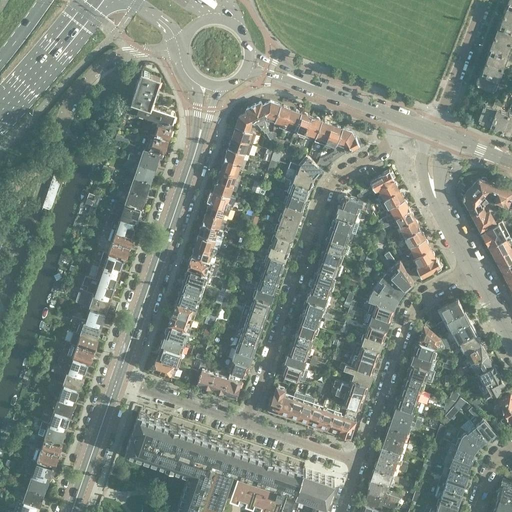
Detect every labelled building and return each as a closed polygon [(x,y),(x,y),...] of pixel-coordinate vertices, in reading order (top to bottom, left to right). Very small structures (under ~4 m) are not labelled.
[(511,16),(504,13),(499,25),(511,29),(511,16)] [(511,29),(499,25),(495,36),(511,43),(511,42),(511,29)] [(511,43),(495,36),(490,48),(507,55),(509,55),(511,56),(511,51),(509,50),(511,43)] [(490,48),(486,60),(503,66),(507,55),(490,48)] [(486,60),(483,67),(481,71),(498,78),(499,76),(500,73),(503,66),(486,60)] [(135,90),(132,100),(133,100),(133,101),(140,103),(151,107),(152,105),(151,105),(155,94),(157,95),(159,90),(157,89),(161,77),(149,73),(150,72),(144,70),(144,71),(142,70),(139,80),(138,79),(134,90),(135,90)] [(506,81),(498,78),(481,71),(477,83),(494,89),(497,81),(505,84),(506,81)] [(131,99),(128,108),(137,111),(137,112),(138,112),(140,103),(133,101),(133,100),(132,100),(131,99)] [(271,100),(262,104),(267,114),(275,117),(281,104),(271,100)] [(251,106),(246,108),(247,111),(253,121),(255,122),(261,130),(262,129),(264,132),(266,131),(268,128),(268,127),(266,116),(267,114),(262,104),(261,101),(255,104),(255,103),(251,105),(251,106)] [(140,103),(138,112),(153,117),(151,123),(157,122),(173,121),(176,113),(167,110),(152,105),(151,107),(140,103)] [(478,119),(490,124),(497,106),(492,104),(492,105),(485,103),(478,119)] [(275,117),(274,120),(280,123),(279,126),(283,127),(284,125),(284,124),(288,115),(290,108),(287,106),(287,105),(285,105),(284,105),(281,104),(275,117)] [(497,106),(490,124),(502,128),(508,111),(497,107),(497,106)] [(284,125),(283,127),(286,128),(290,129),(294,131),(296,128),(297,125),(298,121),(300,115),(301,112),(300,111),(299,110),(298,110),(297,109),(296,109),(296,110),(294,109),(290,108),(288,115),(284,124),(284,125)] [(239,115),(236,125),(250,130),(253,121),(247,111),(239,115)] [(511,112),(508,111),(502,128),(511,131),(511,112)] [(296,128),(294,131),(300,133),(304,135),(305,132),(305,131),(309,122),(311,115),(308,114),(307,113),(306,112),(305,112),(304,112),(303,112),(301,112),(300,115),(298,121),(297,125),(296,128)] [(305,132),(304,135),(306,136),(311,138),(314,139),(316,135),(317,131),(319,127),(320,123),(321,121),(322,119),(321,119),(320,119),(320,118),(319,117),(318,117),(317,117),(316,117),(315,117),(313,116),(311,115),(309,122),(305,131),(305,132)] [(316,135),(314,139),(325,143),(326,140),(332,123),(328,122),(328,121),(326,120),(325,120),(322,119),(321,121),(320,123),(319,127),(317,131),(316,135)] [(158,123),(154,134),(154,135),(169,140),(173,126),(171,125),(173,121),(157,122),(158,123)] [(326,140),(325,143),(330,145),(335,147),(337,144),(337,142),(343,127),(341,126),(340,125),(338,124),(337,125),(332,123),(326,140)] [(234,131),(232,137),(252,143),(255,133),(252,131),(250,130),(236,125),(235,127),(234,128),(233,130),(234,131)] [(318,159),(318,160),(325,165),(346,151),(360,144),(356,137),(355,137),(351,130),(343,127),(337,142),(337,144),(335,147),(334,148),(327,151),(323,149),(320,154),(318,159)] [(128,138),(116,134),(114,139),(126,143),(128,138)] [(143,148),(143,149),(144,149),(160,154),(163,155),(169,140),(154,135),(154,134),(150,145),(150,146),(149,148),(143,146),(143,148)] [(230,143),(229,146),(245,152),(248,153),(252,143),(232,137),(231,140),(230,140),(229,142),(230,143)] [(226,153),(225,158),(245,164),(246,159),(243,158),(245,152),(229,146),(228,149),(226,153)] [(129,151),(127,158),(138,162),(156,168),(157,163),(159,162),(158,159),(160,154),(144,149),(143,149),(137,147),(135,154),(129,151)] [(274,148),(270,158),(277,160),(280,150),(274,148)] [(300,163),(300,164),(302,165),(303,166),(306,169),(310,172),(314,175),(315,175),(317,174),(319,172),(319,170),(321,167),(318,163),(312,158),(313,157),(309,154),(308,155),(300,163)] [(221,169),(237,174),(240,168),(243,169),(245,164),(225,158),(221,169)] [(289,164),(288,166),(291,167),(293,167),(291,172),(289,177),(289,179),(293,181),(302,184),(310,187),(310,186),(311,185),(312,185),(312,184),(313,183),(314,181),(313,180),(313,179),(313,177),(314,175),(310,172),(306,169),(303,166),(302,165),(300,164),(299,164),(296,163),(295,162),(294,162),(292,161),(290,160),(289,162),(289,164)] [(138,162),(133,175),(135,176),(150,181),(151,181),(151,180),(153,179),(153,176),(156,168),(138,162)] [(115,169),(105,166),(103,171),(114,175),(115,169)] [(220,173),(217,179),(234,185),(237,186),(241,175),(237,174),(221,169),(219,171),(220,173)] [(373,184),(360,191),(361,192),(364,196),(379,187),(394,179),(395,179),(393,176),(394,175),(392,171),(391,171),(389,169),(370,179),(373,184)] [(133,175),(129,189),(146,195),(148,190),(149,189),(150,188),(149,186),(151,181),(150,181),(135,176),(133,175)] [(280,176),(279,181),(291,185),(289,191),(306,197),(307,196),(309,195),(310,192),(309,190),(310,187),(302,184),(293,181),(289,179),(280,176)] [(479,177),(470,187),(482,196),(487,190),(492,194),(494,189),(496,184),(488,180),(487,178),(485,176),(483,176),(481,177),(481,178),(479,177)] [(43,205),(44,205),(51,208),(60,181),(53,179),(43,205)] [(215,187),(214,190),(230,195),(232,189),(236,190),(237,186),(234,185),(217,179),(216,183),(215,187)] [(261,185),(262,182),(254,179),(251,190),(258,193),(261,185)] [(379,196),(375,198),(376,201),(384,197),(399,189),(397,185),(397,184),(396,181),(395,181),(394,179),(379,187),(382,193),(378,195),(379,196)] [(496,184),(494,189),(492,194),(497,196),(495,199),(501,202),(500,203),(508,206),(511,196),(511,188),(511,187),(510,185),(507,185),(506,186),(505,186),(505,187),(496,184)] [(261,185),(258,193),(265,195),(268,187),(261,185)] [(482,196),(470,187),(463,195),(464,196),(463,197),(464,197),(463,199),(463,201),(465,203),(467,203),(467,204),(468,203),(472,212),(482,206),(478,200),(482,196)] [(129,189),(124,202),(142,208),(142,207),(144,205),(144,203),(146,195),(129,189)] [(280,189),(279,192),(288,195),(285,202),(286,202),(303,208),(305,207),(306,204),(305,202),(306,197),(289,191),(280,189)] [(376,201),(370,204),(373,208),(386,201),(389,207),(390,206),(404,198),(403,197),(403,195),(402,193),(401,192),(399,189),(384,197),(376,201)] [(212,196),(210,201),(227,206),(230,207),(232,202),(228,201),(230,195),(214,190),(213,192),(212,196)] [(341,204),(340,204),(357,210),(358,210),(361,204),(363,205),(365,201),(365,197),(364,196),(361,192),(355,197),(346,193),(344,198),(342,198),(341,202),(342,203),(342,204),(341,204)] [(393,212),(378,219),(381,224),(395,216),(409,208),(407,205),(407,202),(405,200),(404,198),(390,206),(393,212)] [(207,209),(207,211),(223,217),(226,218),(230,207),(227,206),(210,201),(209,204),(207,209)] [(120,215),(137,221),(139,217),(140,215),(140,213),(142,208),(124,202),(120,215)] [(286,202),(282,212),(299,218),(301,214),(303,213),(304,209),(303,208),(286,202)] [(338,210),(337,215),(353,221),(357,210),(340,204),(340,205),(339,205),(337,209),(338,210)] [(482,206),(472,212),(476,219),(476,220),(475,221),(475,224),(478,226),(479,226),(479,227),(480,226),(481,228),(496,220),(490,208),(486,210),(484,206),(482,207),(482,206)] [(395,216),(381,224),(383,227),(397,220),(400,226),(415,218),(414,216),(414,214),(413,213),(411,212),(409,208),(395,216)] [(204,218),(203,222),(219,228),(223,229),(225,224),(221,223),(223,217),(207,211),(206,213),(204,218)] [(110,212),(108,217),(113,219),(111,226),(112,226),(133,234),(134,230),(136,229),(136,227),(136,226),(137,221),(120,215),(111,212),(110,212)] [(282,212),(279,223),(296,229),(297,224),(299,223),(300,220),(299,218),(282,212)] [(249,219),(248,223),(255,226),(259,216),(251,214),(249,219)] [(334,220),(332,223),(333,225),(333,226),(349,231),(354,233),(356,234),(359,223),(358,222),(353,221),(337,215),(335,219),(334,220)] [(403,231),(399,233),(401,237),(405,235),(420,227),(418,224),(417,222),(415,220),(415,218),(400,226),(403,231)] [(200,230),(200,232),(216,238),(221,240),(222,240),(224,234),(222,233),(223,229),(219,228),(203,222),(202,226),(200,227),(200,229),(200,230)] [(279,223),(275,234),(292,239),(294,235),(295,234),(297,230),(296,229),(279,223)] [(482,233),(483,233),(488,243),(489,243),(489,244),(509,233),(505,224),(501,227),(499,223),(487,229),(487,230),(482,233)] [(112,226),(107,239),(112,240),(130,247),(134,234),(133,234),(112,226)] [(331,231),(329,236),(346,242),(349,231),(333,226),(331,226),(330,230),(331,231)] [(405,235),(401,237),(404,242),(407,240),(410,245),(409,245),(410,245),(425,237),(424,235),(423,233),(421,231),(420,227),(405,235)] [(198,239),(196,244),(212,249),(215,250),(216,251),(217,251),(221,240),(216,238),(200,232),(199,233),(200,233),(199,235),(198,235),(198,238),(198,239)] [(388,238),(385,232),(379,236),(382,241),(388,238)] [(511,238),(509,233),(489,244),(495,255),(511,246),(511,238)] [(273,239),(272,244),(289,249),(290,245),(292,244),(293,241),(292,239),(275,234),(273,239)] [(327,242),(326,247),(342,253),(346,254),(348,255),(352,244),(350,244),(346,242),(329,236),(329,237),(327,237),(326,241),(327,242)] [(102,237),(101,241),(106,243),(104,250),(108,251),(126,258),(130,247),(112,240),(107,239),(102,237)] [(413,251),(409,253),(411,257),(415,255),(430,247),(429,245),(429,243),(428,241),(426,240),(425,237),(410,245),(413,251)] [(194,251),(193,254),(214,261),(216,255),(214,254),(215,250),(212,249),(196,244),(195,248),(194,248),(193,250),(194,251)] [(260,246),(258,251),(268,254),(285,260),(286,255),(288,254),(289,251),(289,249),(272,244),(270,249),(260,246)] [(511,246),(495,255),(501,266),(511,260),(511,246)] [(322,251),(321,255),(322,256),(322,257),(339,263),(341,257),(342,253),(326,247),(324,251),(322,251)] [(415,255),(411,257),(413,261),(417,259),(419,264),(420,265),(435,256),(434,255),(435,254),(433,251),(432,251),(430,247),(415,255)] [(368,252),(368,250),(363,249),(360,259),(365,261),(368,252)] [(104,250),(99,264),(101,265),(103,265),(120,271),(121,268),(123,266),(123,264),(124,259),(125,260),(126,258),(108,251),(104,250)] [(389,250),(385,253),(389,259),(389,262),(391,265),(390,266),(391,268),(388,271),(387,270),(405,288),(407,287),(408,287),(410,285),(410,283),(414,280),(408,271),(404,265),(402,262),(400,259),(396,261),(389,250)] [(371,270),(375,259),(368,252),(365,261),(362,267),(371,270)] [(190,262),(188,266),(189,267),(206,272),(209,273),(214,275),(218,263),(214,261),(193,254),(193,255),(192,254),(192,256),(190,257),(189,261),(190,262)] [(255,256),(254,261),(260,263),(264,264),(282,270),(281,270),(283,265),(285,265),(286,261),(285,260),(268,254),(266,260),(255,256)] [(420,265),(417,266),(422,275),(434,269),(434,270),(441,266),(436,256),(435,256),(420,265)] [(320,263),(318,267),(335,274),(339,275),(343,265),(339,263),(322,257),(322,258),(320,258),(319,262),(320,263)] [(511,260),(501,266),(507,277),(511,274),(511,260)] [(260,263),(257,273),(261,275),(277,280),(278,280),(279,276),(281,275),(282,272),(282,270),(264,264),(260,263)] [(99,264),(94,278),(98,279),(99,279),(116,285),(117,283),(117,281),(120,271),(103,265),(101,265),(99,264)] [(417,266),(408,271),(414,280),(422,275),(417,266)] [(186,272),(185,275),(185,277),(185,278),(202,284),(205,285),(209,273),(206,272),(189,267),(187,272),(186,272)] [(315,272),(314,276),(315,277),(315,278),(332,284),(335,274),(318,267),(317,272),(315,272)] [(381,280),(378,285),(399,298),(400,296),(400,294),(405,288),(387,270),(381,275),(379,279),(381,280)] [(249,276),(247,281),(258,285),(275,290),(274,290),(278,280),(277,280),(261,275),(260,280),(249,276)] [(83,283),(81,288),(94,292),(95,293),(111,298),(112,294),(114,293),(114,290),(116,285),(99,279),(98,279),(94,278),(91,286),(83,283)] [(183,284),(181,290),(198,295),(199,296),(201,296),(205,285),(202,284),(185,278),(184,279),(183,280),(182,283),(183,284)] [(313,284),(311,288),(328,295),(331,296),(332,293),(332,290),(330,289),(332,284),(315,278),(314,279),(313,279),(312,283),(313,284)] [(247,281),(246,286),(256,289),(254,295),(270,300),(271,301),(273,300),(274,297),(273,295),(274,295),(275,292),(275,290),(258,285),(247,281)] [(371,291),(368,299),(371,300),(376,302),(393,307),(395,303),(397,303),(398,300),(397,299),(399,298),(378,285),(376,288),(374,287),(371,291)] [(79,287),(75,300),(89,305),(106,312),(108,310),(108,308),(111,298),(95,293),(94,292),(81,288),(79,287)] [(308,293),(307,297),(308,298),(307,299),(325,305),(328,295),(311,288),(309,293),(308,293)] [(179,295),(177,300),(194,306),(197,307),(201,296),(199,296),(198,295),(181,290),(179,291),(178,294),(179,295)] [(354,294),(354,292),(349,290),(345,301),(350,303),(354,294)] [(248,300),(246,304),(251,306),(267,311),(269,307),(271,306),(272,303),(271,301),(270,300),(254,295),(253,300),(248,300)] [(221,303),(219,306),(225,308),(228,298),(223,296),(221,303)] [(442,307),(437,310),(443,320),(447,318),(464,309),(458,298),(456,299),(441,306),(442,307)] [(305,305),(304,309),(321,315),(331,319),(332,315),(322,311),(325,305),(307,299),(307,300),(306,300),(304,304),(305,305)] [(173,306),(172,308),(173,310),(173,311),(190,317),(194,318),(197,307),(194,306),(177,300),(175,305),(173,306)] [(371,300),(368,311),(369,311),(372,312),(390,318),(391,313),(393,313),(394,310),(393,308),(393,307),(376,302),(371,300)] [(246,304),(243,315),(247,316),(263,322),(265,317),(267,316),(268,313),(267,312),(267,311),(251,306),(246,304)] [(85,318),(85,319),(86,319),(102,325),(103,321),(105,319),(104,317),(106,312),(89,305),(85,318)] [(356,307),(350,305),(346,315),(352,317),(356,307)] [(218,310),(216,317),(220,319),(221,316),(227,318),(230,310),(225,308),(219,306),(218,310)] [(447,318),(443,320),(447,328),(449,331),(450,331),(453,329),(471,319),(465,308),(464,309),(447,318)] [(301,314),(299,318),(300,319),(300,320),(317,326),(321,315),(304,309),(302,314),(301,314)] [(367,310),(363,321),(369,323),(386,328),(388,324),(389,323),(390,320),(389,319),(390,318),(372,312),(369,311),(368,311),(367,310)] [(171,317),(169,323),(186,329),(190,330),(194,318),(190,317),(173,311),(172,312),(171,313),(170,316),(171,317)] [(213,325),(217,314),(211,312),(208,311),(204,322),(213,325)] [(68,313),(67,316),(71,318),(71,319),(79,322),(77,330),(80,332),(81,332),(97,338),(99,334),(100,333),(100,332),(100,330),(102,325),(86,319),(85,319),(72,315),(68,313)] [(243,315),(239,325),(260,332),(262,327),(263,326),(264,324),(263,322),(247,316),(243,315)] [(431,316),(426,320),(431,327),(438,323),(431,316)] [(216,317),(212,328),(217,329),(220,319),(216,317)] [(453,329),(450,331),(452,335),(456,333),(459,339),(459,340),(476,331),(477,331),(471,319),(453,329)] [(298,326),(297,330),(314,336),(317,326),(300,320),(298,321),(297,325),(298,326)] [(166,328),(165,331),(166,332),(166,334),(183,339),(186,340),(190,330),(186,329),(169,323),(168,328),(166,328)] [(365,333),(382,339),(384,334),(385,333),(386,330),(386,329),(386,328),(369,323),(365,333)] [(237,331),(236,336),(240,337),(256,343),(258,338),(260,337),(261,334),(260,333),(260,332),(239,325),(237,331)] [(425,325),(419,340),(438,346),(449,351),(448,350),(447,347),(441,337),(440,336),(434,330),(429,326),(425,325)] [(212,328),(208,339),(213,341),(217,329),(212,328)] [(440,336),(441,336),(444,334),(437,328),(434,330),(440,336)] [(74,329),(70,342),(76,344),(94,350),(98,338),(97,338),(81,332),(80,332),(77,330),(74,329)] [(293,335),(292,339),(293,340),(293,341),(310,347),(313,348),(315,349),(319,338),(317,338),(314,336),(297,330),(295,335),(293,335)] [(459,340),(456,342),(458,345),(461,343),(465,351),(467,351),(482,342),(476,331),(459,340)] [(365,333),(362,344),(379,350),(380,344),(382,344),(383,341),(382,340),(382,339),(365,333)] [(162,341),(161,344),(161,345),(162,346),(179,351),(182,352),(186,340),(183,339),(166,334),(163,341),(162,341)] [(240,337),(236,348),(252,354),(254,348),(256,348),(257,345),(256,343),(240,337)] [(416,345),(415,348),(416,349),(415,352),(432,358),(434,358),(436,352),(435,351),(436,346),(431,344),(419,340),(418,344),(416,345)] [(67,341),(65,345),(70,347),(68,354),(72,356),(81,359),(90,362),(94,350),(76,344),(70,342),(67,341)] [(291,346),(289,351),(307,357),(310,347),(293,341),(291,342),(290,345),(291,346)] [(355,342),(352,352),(354,352),(358,354),(375,360),(377,355),(378,354),(379,352),(378,350),(379,350),(362,344),(355,342)] [(469,358),(463,361),(465,365),(471,362),(487,353),(485,349),(486,348),(485,345),(483,345),(482,342),(467,351),(467,352),(466,353),(469,358)] [(159,352),(158,355),(175,361),(178,363),(182,352),(179,351),(162,346),(161,347),(159,348),(158,351),(159,352)] [(236,348),(232,358),(249,364),(251,359),(252,358),(253,355),(252,354),(236,348)] [(286,356),(285,359),(286,361),(303,368),(307,357),(289,351),(288,355),(286,356)] [(352,352),(348,362),(350,363),(354,365),(371,371),(373,366),(375,365),(375,362),(375,361),(375,360),(358,354),(354,352),(352,352)] [(412,355),(411,358),(412,360),(411,363),(429,369),(433,370),(436,359),(434,358),(432,358),(415,352),(414,354),(412,355)] [(465,365),(462,367),(464,371),(467,369),(468,369),(473,366),(476,371),(477,370),(478,372),(493,363),(492,362),(493,361),(492,358),(490,358),(487,353),(471,362),(465,365)] [(68,354),(63,368),(67,369),(85,375),(87,370),(88,368),(88,365),(89,363),(89,364),(90,362),(81,359),(72,356),(68,354)] [(154,365),(152,366),(155,370),(156,369),(174,375),(178,363),(175,361),(158,355),(158,356),(157,356),(154,365)] [(230,364),(229,368),(231,369),(245,374),(244,375),(245,375),(247,369),(249,368),(250,366),(249,364),(232,358),(230,364)] [(342,360),(340,366),(344,367),(354,371),(352,378),(368,383),(369,382),(370,381),(371,379),(370,377),(373,371),(371,371),(354,365),(350,363),(348,362),(346,362),(342,360)] [(284,367),(282,372),(300,378),(305,380),(308,369),(303,368),(286,361),(286,362),(284,362),(283,366),(284,367)] [(51,363),(50,369),(65,374),(64,376),(62,381),(63,382),(64,383),(80,388),(82,383),(84,381),(84,379),(85,375),(67,369),(63,368),(51,363)] [(409,366),(408,369),(409,370),(408,373),(425,378),(431,380),(433,375),(435,371),(433,370),(429,369),(411,363),(411,365),(409,366)] [(481,378),(476,380),(479,384),(483,382),(499,374),(499,373),(497,369),(498,368),(497,365),(495,365),(494,363),(493,363),(478,372),(477,372),(481,378)] [(198,370),(192,368),(191,368),(189,373),(191,373),(189,382),(194,384),(199,370),(198,370)] [(202,368),(197,382),(202,384),(202,385),(203,385),(204,387),(208,388),(209,387),(215,372),(202,368)] [(231,369),(228,377),(223,392),(223,391),(237,396),(238,394),(239,393),(240,390),(239,389),(242,382),(235,379),(237,371),(231,369)] [(215,372),(209,387),(211,388),(211,387),(215,388),(215,389),(216,390),(217,391),(220,392),(222,392),(223,392),(228,377),(215,372)] [(403,383),(421,389),(423,383),(425,378),(408,373),(407,376),(405,376),(404,379),(405,381),(405,382),(403,383)] [(483,382),(479,384),(483,391),(485,397),(491,394),(492,394),(503,388),(504,387),(503,384),(505,383),(503,380),(504,379),(501,374),(500,374),(499,373),(499,374),(483,382)] [(335,378),(333,384),(337,386),(364,395),(366,389),(368,389),(369,386),(368,384),(368,383),(352,378),(350,383),(340,380),(335,378)] [(57,380),(53,394),(55,395),(58,395),(59,396),(76,402),(78,397),(78,393),(79,390),(80,388),(64,383),(63,382),(57,380)] [(401,390),(400,393),(400,394),(401,394),(417,400),(418,396),(421,389),(403,383),(402,386),(403,388),(402,389),(401,390)] [(271,401),(269,407),(272,408),(273,410),(276,411),(277,410),(278,410),(284,393),(285,390),(286,387),(277,384),(273,396),(271,395),(270,400),(271,401)] [(333,384),(331,390),(335,391),(346,395),(344,401),(345,402),(348,403),(360,407),(361,404),(363,403),(364,400),(363,399),(364,395),(337,386),(333,384)] [(458,393),(460,394),(466,391),(460,386),(454,390),(458,393)] [(453,400),(458,393),(454,390),(450,387),(446,398),(453,400)] [(284,393),(278,410),(282,411),(283,413),(286,414),(287,413),(288,413),(294,396),(295,394),(285,390),(284,393)] [(47,392),(46,396),(56,400),(53,409),(71,415),(72,410),(74,409),(74,406),(76,402),(59,396),(58,395),(55,395),(53,394),(47,392)] [(502,398),(498,400),(499,403),(494,406),(497,412),(500,411),(502,414),(511,408),(511,396),(510,393),(507,395),(506,395),(503,397),(502,398)] [(294,396),(288,413),(292,415),(293,416),(293,417),(295,418),(297,417),(303,399),(304,397),(295,394),(294,396)] [(396,404),(415,410),(421,412),(424,402),(417,400),(401,394),(398,403),(396,404)] [(459,396),(451,404),(457,409),(465,400),(459,396)] [(303,399),(297,417),(302,418),(303,420),(305,421),(307,420),(308,416),(313,403),(314,400),(304,397),(303,399)] [(470,402),(476,406),(478,405),(482,403),(478,397),(470,402)] [(447,409),(453,400),(446,398),(443,408),(447,409)] [(308,416),(307,420),(312,422),(313,424),(315,424),(317,424),(319,416),(322,406),(323,404),(314,400),(313,403),(308,416)] [(393,410),(392,413),(393,415),(398,416),(411,421),(411,420),(412,416),(415,410),(396,404),(395,407),(396,408),(395,410),(393,410)] [(457,409),(451,404),(443,414),(449,419),(457,409)] [(472,404),(468,408),(475,415),(470,420),(474,424),(487,438),(488,439),(489,438),(491,438),(497,432),(484,417),(485,416),(483,415),(472,404)] [(319,416),(317,424),(322,425),(323,427),(325,428),(327,427),(328,427),(332,416),(334,410),(322,406),(319,416)] [(504,418),(501,419),(504,425),(509,422),(511,425),(511,424),(511,408),(502,414),(504,418)] [(51,416),(49,422),(67,429),(69,423),(70,421),(69,419),(70,416),(71,415),(53,409),(51,416)] [(332,416),(328,427),(329,428),(330,430),(333,430),(334,430),(339,431),(344,416),(345,414),(338,412),(334,410),(332,416)] [(220,511),(219,511),(229,482),(232,483),(229,493),(238,496),(239,492),(245,494),(244,498),(252,501),(254,497),(260,499),(259,503),(267,506),(269,502),(275,505),(274,509),(275,509),(279,499),(283,500),(291,503),(303,468),(272,457),(246,448),(209,435),(185,427),(174,424),(163,420),(153,416),(146,414),(139,412),(125,450),(164,463),(165,463),(174,466),(189,471),(177,506),(173,504),(170,511),(220,511)] [(344,416),(339,431),(340,432),(341,434),(344,434),(345,434),(351,436),(357,418),(356,417),(356,418),(352,416),(345,414),(344,416)] [(393,416),(390,425),(407,431),(409,425),(413,426),(415,422),(411,421),(398,416),(393,415),(393,416)] [(494,418),(490,420),(497,429),(500,427),(494,418)] [(469,419),(460,427),(465,430),(479,445),(480,444),(482,444),(488,439),(487,438),(474,424),(470,420),(469,419)] [(42,420),(37,432),(39,433),(62,441),(62,440),(63,437),(65,435),(65,433),(67,429),(49,422),(42,420)] [(438,423),(434,435),(441,437),(445,425),(438,423)] [(390,425),(386,436),(404,442),(407,431),(390,425)] [(460,427),(457,436),(460,437),(457,444),(475,450),(479,445),(465,430),(460,427)] [(37,439),(35,446),(37,447),(41,448),(59,454),(64,441),(62,440),(62,441),(39,433),(37,439)] [(383,440),(382,443),(383,444),(383,446),(400,452),(404,442),(386,436),(385,439),(383,440)] [(457,444),(453,454),(470,460),(472,461),(473,458),(475,453),(475,451),(475,450),(457,444)] [(381,451),(379,457),(396,463),(401,465),(407,467),(409,462),(403,460),(398,458),(400,452),(383,446),(381,447),(380,450),(381,451)] [(37,447),(34,457),(54,465),(53,466),(55,466),(59,454),(41,448),(37,447)] [(453,454),(449,464),(451,465),(469,470),(470,470),(472,464),(471,463),(472,461),(470,460),(453,454)] [(32,457),(27,471),(32,473),(48,478),(50,474),(51,473),(51,472),(51,471),(51,470),(52,466),(53,466),(54,465),(34,457),(32,457)] [(375,468),(393,474),(396,463),(379,457),(378,461),(376,461),(375,464),(376,466),(375,468)] [(445,462),(442,473),(448,475),(465,481),(466,479),(468,479),(469,475),(468,474),(469,470),(451,465),(449,464),(445,462)] [(283,500),(278,511),(322,511),(334,478),(303,468),(291,503),(283,500)] [(373,473),(372,478),(388,484),(389,484),(394,486),(396,481),(391,479),(393,474),(375,468),(373,469),(373,471),(373,473)] [(32,473),(27,486),(44,492),(44,491),(45,490),(46,489),(46,488),(45,487),(46,483),(47,483),(48,478),(32,473)] [(441,473),(437,484),(438,484),(444,486),(462,492),(462,490),(464,489),(465,486),(464,485),(465,481),(448,475),(442,473),(441,473)] [(370,484),(368,490),(398,500),(401,501),(403,495),(400,494),(386,489),(388,484),(372,478),(371,479),(370,480),(369,482),(370,484)] [(499,492),(498,494),(499,494),(499,495),(511,499),(511,484),(504,482),(502,487),(501,486),(500,488),(499,489),(498,491),(499,492)] [(438,484),(434,495),(440,497),(459,503),(460,501),(459,499),(462,492),(444,486),(438,484)] [(14,490),(12,496),(23,499),(39,505),(41,500),(42,498),(43,497),(42,495),(44,492),(27,486),(25,492),(21,491),(21,492),(14,490)] [(415,489),(412,498),(411,499),(416,501),(419,490),(415,489)] [(364,495),(363,498),(364,500),(364,501),(380,507),(382,501),(396,505),(399,506),(401,501),(398,500),(368,490),(366,495),(364,495)] [(497,505),(496,506),(511,511),(511,499),(499,495),(498,496),(497,499),(497,500),(497,501),(498,502),(497,505)] [(12,496),(11,499),(16,501),(13,511),(16,511),(36,511),(37,510),(38,510),(39,505),(23,499),(12,496)] [(440,497),(436,508),(448,511),(454,511),(456,511),(457,508),(457,506),(457,505),(459,504),(459,503),(440,497)] [(362,507),(359,511),(378,511),(380,507),(364,501),(363,502),(362,503),(361,505),(362,507)]
